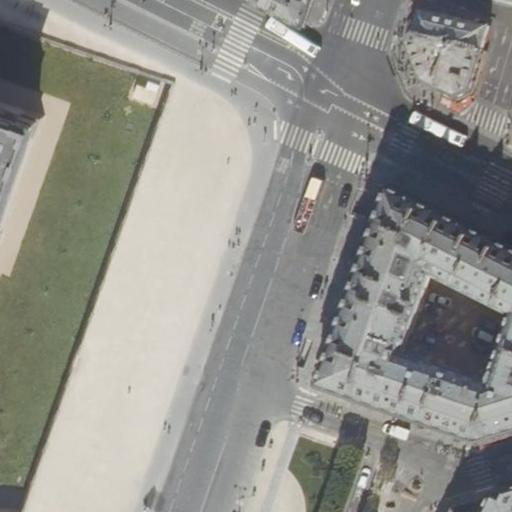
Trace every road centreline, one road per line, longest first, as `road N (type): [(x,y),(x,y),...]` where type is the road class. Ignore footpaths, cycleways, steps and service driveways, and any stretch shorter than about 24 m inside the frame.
road 1 (secondary): [(343,68),(238,388)]
road 2 (residential): [(511,462),(482,471),(238,388)]
road 3 (residential): [(477,150),(343,68)]
road 4 (residential): [(343,68),(219,0)]
road 5 (secondary): [(238,388),(198,511)]
